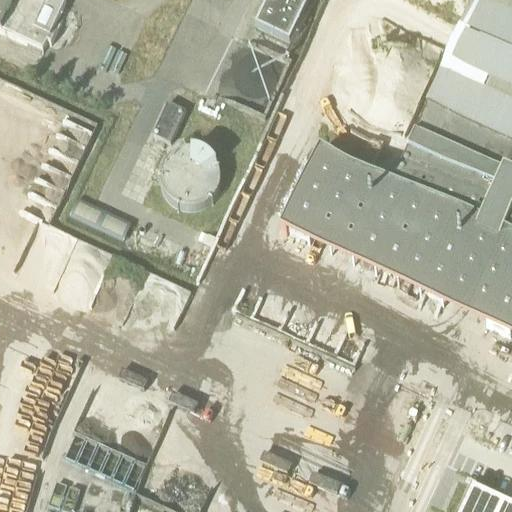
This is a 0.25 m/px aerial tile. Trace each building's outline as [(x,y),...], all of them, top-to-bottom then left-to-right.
[(0,0),(0,34),(43,55),(47,46),(51,48),(64,20),(60,18),(68,1),(66,0),(0,0)] [(268,0),(255,29),(289,45),(310,0),(268,0)] [(511,0),(477,0),(392,183),(320,150),(280,234),(511,342),(511,0)] [(168,106),(153,139),(172,147),(186,114),(168,106)] [(511,511),(511,510),(472,491),(462,511),(511,511)]
